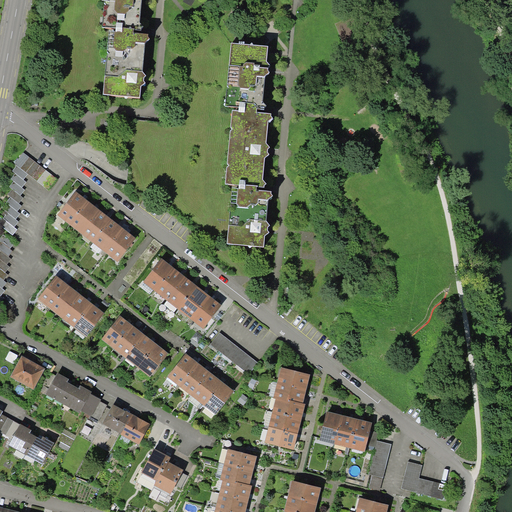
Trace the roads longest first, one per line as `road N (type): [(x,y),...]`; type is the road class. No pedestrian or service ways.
road 1 (residential): [(0,328),(193,433)]
road 2 (residential): [(154,234),(326,363)]
road 3 (residential): [(0,107),(154,234)]
road 4 (residential): [(108,292),(238,386)]
